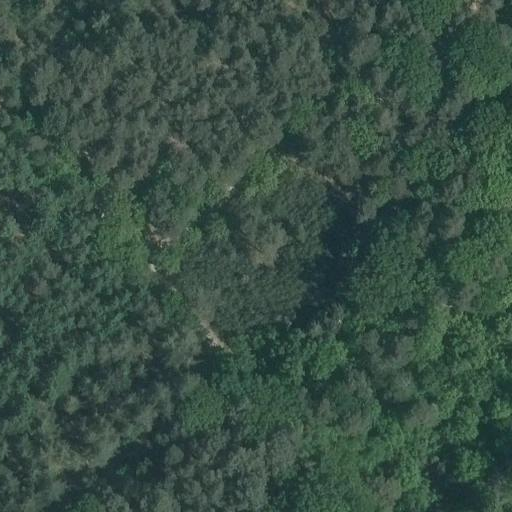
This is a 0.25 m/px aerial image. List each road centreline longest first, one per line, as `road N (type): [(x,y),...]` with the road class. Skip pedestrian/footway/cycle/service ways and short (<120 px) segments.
road 1 (track): [(153,274),(7,119)]
road 2 (track): [(153,274),(219,202),(260,178)]
